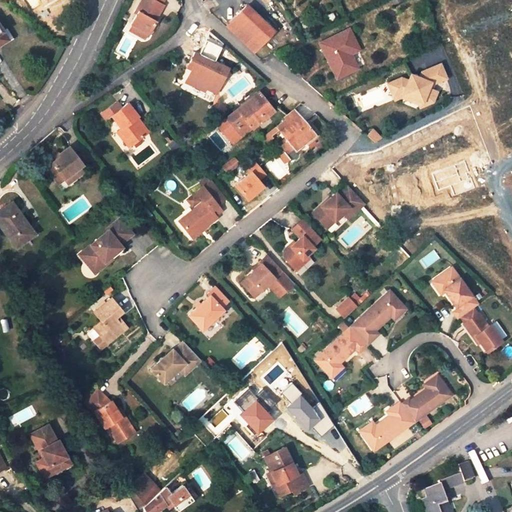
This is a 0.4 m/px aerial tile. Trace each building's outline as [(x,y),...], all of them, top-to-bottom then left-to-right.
[(155,0),(141,0),(136,10),(138,11),(131,23),(133,24),(148,32),(149,34),(157,21),(155,20),(163,5),(162,4),(155,0)] [(274,31),(247,5),(226,27),(253,53),(274,31)] [(133,24),(130,31),(145,39),(148,32),(133,24)] [(6,28),(2,31),(7,39),(12,36),(6,28)] [(337,34),(307,48),(317,68),(319,67),(321,71),(319,73),(324,84),(346,74),(339,60),(335,53),(344,49),(337,34)] [(344,49),(335,53),(339,60),(347,56),(344,49)] [(187,79),(217,93),(229,68),(194,52),(190,62),(194,64),(191,70),(187,79)] [(384,83),(389,97),(397,94),(401,95),(414,101),(419,99),(421,106),(428,103),(432,93),(426,90),(429,85),(442,80),(437,66),(418,73),(415,78),(407,75),(404,81),(397,78),(384,83)] [(187,79),(185,82),(205,92),(206,89),(187,79)] [(259,92),(225,119),(241,138),(274,110),(265,99),(259,92)] [(106,121),(112,116),(121,108),(117,102),(101,115),(106,121)] [(119,129),(132,144),(133,143),(135,147),(142,142),(139,138),(147,132),(136,118),(137,116),(127,103),(121,108),(112,116),(121,128),(119,129)] [(287,140),(280,146),(283,151),(290,160),(297,154),(296,153),(295,150),(314,135),(307,126),(304,123),(300,118),(294,110),(284,118),(286,119),(276,127),(287,140)] [(225,119),(217,126),(233,144),(241,138),(225,119)] [(295,150),(296,153),(319,135),(309,124),(307,126),(314,135),(295,150)] [(217,126),(214,128),(230,147),(233,144),(217,126)] [(132,144),(119,129),(116,132),(128,147),(132,144)] [(364,137),(372,143),(379,140),(369,131),(364,137)] [(374,170),(400,212),(407,208),(413,217),(444,198),(413,147),(374,170)] [(45,167),(57,182),(64,177),(72,171),(75,176),(83,170),(79,166),(81,164),(69,149),(60,155),(59,153),(50,160),(51,163),(45,167)] [(290,160),(283,151),(278,155),(285,164),(290,160)] [(235,158),(223,167),(227,172),(239,163),(237,161),(235,158)] [(235,185),(246,200),(262,186),(257,180),(265,174),(255,162),(247,169),(250,173),(235,185)] [(64,177),(68,181),(75,176),(72,171),(64,177)] [(203,186),(219,206),(226,200),(211,181),(203,186)] [(204,229),(217,218),(216,216),(223,211),(219,206),(203,186),(196,192),(204,202),(179,222),(190,236),(202,227),(204,229)] [(337,197),(335,194),(313,215),(325,229),(349,208),(354,214),(364,205),(347,187),(337,197)] [(11,203),(0,210),(0,225),(15,246),(25,239),(20,232),(28,226),(11,203)] [(132,233),(120,218),(107,229),(108,230),(82,250),(95,266),(103,259),(106,263),(114,257),(111,253),(120,246),(121,245),(119,244),(132,233)] [(320,239),(303,221),(292,231),(300,240),(291,248),(290,246),(283,252),(282,258),(291,268),(304,256),(312,248),(311,247),(320,239)] [(25,239),(33,233),(28,226),(20,232),(25,239)] [(202,227),(190,236),(193,239),(205,230),(204,229),(202,227)] [(114,257),(123,249),(120,246),(111,253),(114,257)] [(79,254),(94,273),(106,263),(103,259),(95,266),(82,250),(79,254)] [(241,284),(254,298),(268,286),(275,279),(287,292),(295,284),(268,256),(259,263),(261,266),(241,284)] [(294,271),(307,259),(304,256),(291,268),(294,271)] [(477,304),(450,267),(434,279),(444,292),(456,309),(452,312),(457,319),(459,318),(473,307),(477,304)] [(275,279),(268,286),(280,298),(287,292),(275,279)] [(444,292),(434,279),(430,282),(439,295),(444,292)] [(208,325),(223,311),(221,309),(229,301),(214,287),(207,293),(209,296),(189,315),(197,325),(203,319),(208,325)] [(401,305),(388,290),(355,322),(372,340),(378,334),(374,330),(390,316),(401,305)] [(101,321),(93,327),(102,338),(105,336),(109,341),(124,329),(115,318),(122,311),(110,298),(94,311),(101,321)] [(347,298),(336,309),(344,318),(356,307),(347,298)] [(405,309),(401,305),(390,316),(393,320),(405,309)] [(473,307),(459,318),(463,324),(478,313),(473,307)] [(487,326),(478,313),(463,324),(473,338),(475,336),(480,343),(487,352),(501,342),(500,340),(505,336),(495,322),(489,326),(489,325),(487,326)] [(372,340),(355,322),(349,327),(366,345),(372,340)] [(349,327),(314,360),(327,374),(339,364),(354,349),(358,353),(366,345),(349,327)] [(182,341),(172,350),(171,349),(150,369),(163,383),(178,368),(184,363),(189,369),(200,359),(182,341)] [(189,369),(184,363),(178,368),(184,374),(189,369)] [(342,367),(339,364),(327,374),(331,378),(342,367)] [(440,379),(437,375),(424,385),(427,389),(440,379)] [(448,391),(440,379),(427,389),(410,402),(408,399),(401,404),(412,418),(448,391)] [(96,387),(83,401),(93,410),(104,427),(106,425),(112,422),(115,427),(112,428),(120,440),(129,434),(126,429),(131,426),(123,414),(120,416),(115,408),(110,399),(109,400),(96,387)] [(257,417),(253,421),(259,427),(272,415),(266,409),(270,406),(269,405),(274,400),(266,391),(248,408),(257,417)] [(400,402),(386,412),(389,416),(375,426),(363,436),(371,448),(412,418),(401,404),(400,402)] [(272,415),(276,411),(270,406),(266,409),(272,415)] [(112,422),(106,425),(117,442),(120,440),(112,428),(115,427),(112,422)] [(375,426),(372,422),(360,432),(363,436),(375,426)] [(47,425),(30,435),(39,451),(40,450),(44,458),(40,460),(36,462),(45,478),(62,469),(58,461),(66,457),(57,440),(56,441),(47,425)] [(131,426),(126,429),(129,434),(134,431),(131,426)] [(271,472),(276,483),(272,485),(277,495),(290,489),(292,492),(307,485),(299,470),(293,474),(289,465),(291,464),(283,447),(264,457),(271,472)] [(35,452),(40,460),(44,458),(40,450),(39,451),(35,452)] [(62,469),(71,463),(72,461),(69,455),(66,457),(58,461),(62,469)] [(464,464),(458,466),(460,473),(464,483),(475,479),(471,469),(468,462),(464,464)] [(159,490),(142,472),(124,489),(138,511),(144,508),(142,506),(159,490)] [(266,474),(272,485),(276,483),(271,472),(266,474)] [(460,473),(439,482),(440,484),(444,494),(465,485),(464,483),(460,473)] [(451,511),(444,494),(440,484),(423,491),(427,499),(420,501),(424,511),(451,511)] [(163,511),(173,505),(178,511),(193,500),(184,488),(182,485),(170,494),(164,486),(159,490),(142,506),(144,508),(146,511),(163,511)] [(193,500),(197,497),(190,487),(184,488),(193,500)]
